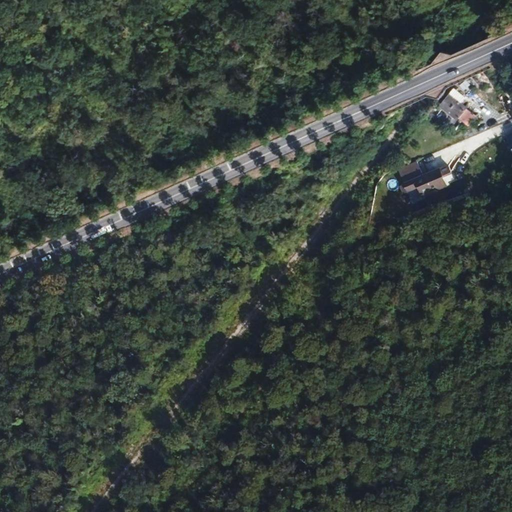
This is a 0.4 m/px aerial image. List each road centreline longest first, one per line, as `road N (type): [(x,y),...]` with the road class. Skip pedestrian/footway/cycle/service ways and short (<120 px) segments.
road 1 (primary): [(0,275),(511,42)]
road 2 (track): [(333,511),(293,340)]
road 3 (track): [(249,130),(239,0)]
